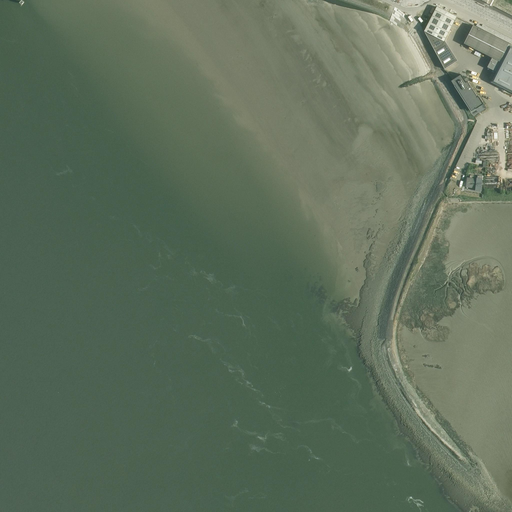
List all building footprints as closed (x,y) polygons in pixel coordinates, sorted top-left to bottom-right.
[(448,56),(442,45),(441,44),(443,41),(444,41),(456,17),(437,7),(424,31),(434,49),(445,71),(454,66),(448,55),(448,56)] [(473,25),(464,43),(492,58),(500,62),(508,45),(509,44),(473,25)] [(492,58),(487,67),(496,72),(491,82),(511,92),(511,46),(508,45),(500,62),(492,58)] [(464,79),(461,75),(451,81),(454,86),(455,88),(471,112),(476,109),(477,108),(484,104),(479,96),(477,97),(468,82),(469,81),(468,77),(464,79)] [(475,191),(480,191),(482,179),(477,178),(477,179),(467,178),(466,187),(475,188),(475,191)]
